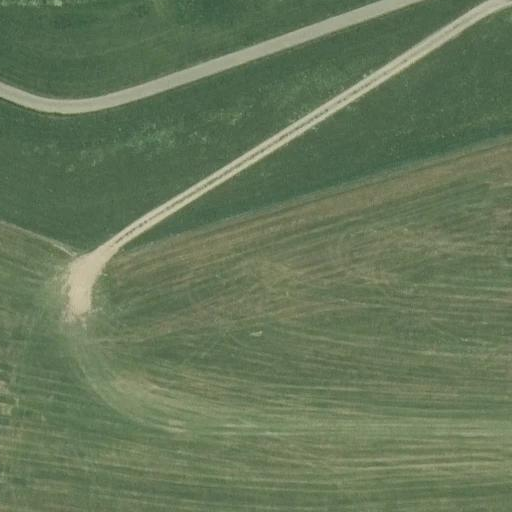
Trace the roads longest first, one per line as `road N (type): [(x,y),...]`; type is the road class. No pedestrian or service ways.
road 1 (track): [(508,0),(111,254)]
road 2 (unclassified): [(405,0),(105,103),(59,108),(0,92)]
